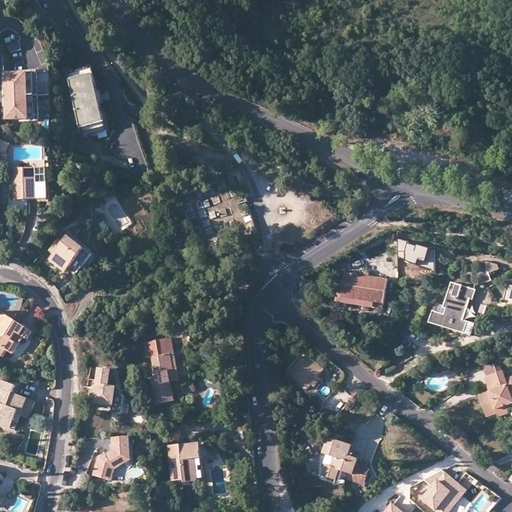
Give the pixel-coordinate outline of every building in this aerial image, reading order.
[(7,44),(9,58),(23,56),(20,42),(7,44)] [(71,78),(95,73),(94,69),(75,73),(74,70),(69,71),(71,78)] [(39,73),(6,73),(6,119),(39,119),(39,73)] [(94,99),(100,98),(99,94),(95,73),(71,78),(77,106),(83,134),(107,129),(102,108),(101,104),(95,105),(94,99)] [(108,133),(107,129),(83,134),(84,141),(89,140),(88,137),(108,133)] [(0,140),(0,153),(7,153),(9,145),(0,140)] [(45,168),(14,170),(15,201),(33,200),(47,199),(45,168)] [(354,172),(349,176),(354,183),(359,179),(354,172)] [(213,225),(214,202),(199,201),(198,225),(213,225)] [(212,227),(203,229),(206,240),(215,238),(212,227)] [(84,249),(69,237),(64,243),(54,256),(50,261),(66,273),(68,270),(72,273),(76,276),(92,256),(84,249)] [(409,243),(399,240),(400,259),(435,271),(435,250),(419,246),(418,248),(408,245),(409,243)] [(54,256),(64,243),(61,241),(51,254),(54,256)] [(498,265),(486,262),(488,268),(490,274),(500,271),(498,265)] [(488,268),(479,271),(480,275),(477,285),(484,285),(493,281),(488,268)] [(346,274),(344,289),(343,299),(384,306),(388,280),(346,274)] [(476,291),(453,284),(445,309),(448,310),(446,315),(434,312),(431,323),(466,333),(469,322),(466,321),(473,299),(474,299),(476,291)] [(343,299),(344,289),(339,288),(337,303),(384,311),(384,306),(343,299)] [(7,351),(13,355),(24,338),(27,339),(32,332),(24,327),(3,313),(0,317),(0,354),(3,357),(7,351)] [(140,339),(151,337),(149,327),(139,329),(140,339)] [(171,354),(175,353),(172,339),(145,344),(148,358),(153,357),(156,377),(152,378),(157,404),(175,401),(171,383),(169,371),(174,370),(171,354)] [(180,381),(175,353),(171,354),(174,370),(169,371),(171,383),(180,381)] [(303,354),(286,374),(305,390),(310,385),(316,377),(311,373),(317,365),(303,354)] [(322,370),(317,365),(311,373),(316,377),(322,370)] [(112,371),(100,369),(98,382),(91,380),(89,389),(88,398),(97,400),(96,404),(114,407),(116,395),(117,387),(110,386),(112,371)] [(511,383),(508,385),(506,379),(503,371),(485,378),(490,392),(480,396),(489,418),(499,415),(497,412),(507,408),(511,406),(511,383)] [(319,380),(316,377),(310,385),(312,387),(319,380)] [(0,425),(1,426),(5,417),(15,421),(18,411),(23,413),(28,399),(21,396),(14,393),(16,386),(0,380),(0,425)] [(124,417),(127,396),(116,395),(114,407),(113,416),(124,417)] [(36,402),(28,399),(23,413),(18,411),(17,414),(29,419),(36,402)] [(497,412),(499,415),(500,418),(510,414),(507,408),(497,412)] [(5,417),(1,426),(11,429),(15,421),(5,417)] [(132,461),(130,437),(113,438),(113,451),(110,453),(107,455),(106,454),(99,458),(94,476),(113,481),(116,471),(132,461)] [(353,446),(329,438),(324,454),(335,458),(332,467),(327,466),(323,476),(337,481),(341,471),(348,474),(352,475),(357,464),(358,460),(350,456),(353,446)] [(196,459),(202,458),(200,444),(179,446),(169,447),(174,482),(184,480),(185,483),(199,481),(196,459)] [(204,481),(202,458),(196,459),(199,481),(204,481)] [(370,469),(357,464),(352,475),(348,474),(346,479),(365,485),(370,469)] [(451,511),(469,491),(443,471),(424,481),(433,488),(423,500),(436,511),(451,511)] [(206,497),(197,498),(197,505),(207,504),(206,497)]
